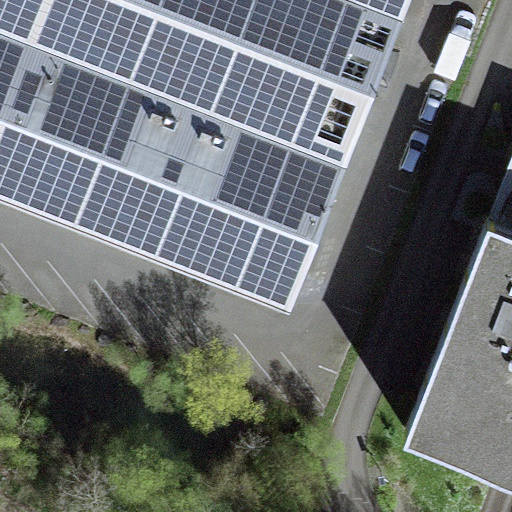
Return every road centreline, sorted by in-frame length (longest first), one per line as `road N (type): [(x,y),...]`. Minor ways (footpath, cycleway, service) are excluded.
road 1 (unknown): [(0,209),(169,277),(244,291),(321,251),(401,90),(435,0)]
road 2 (unknown): [(511,47),(425,291),(359,437),(359,485),(372,511)]
